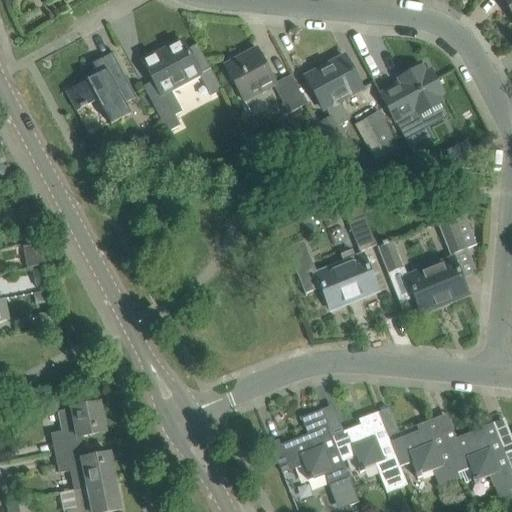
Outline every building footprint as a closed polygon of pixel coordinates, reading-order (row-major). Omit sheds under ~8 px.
[(511,0),(503,0),(511,15),(511,0)] [(221,91),(207,63),(197,45),(196,46),(197,48),(188,53),(182,42),(143,62),(164,103),(154,109),(167,133),(180,127),(174,116),(182,112),(170,91),(199,76),(210,97),(221,91)] [(276,87),(265,66),(256,49),(224,66),(245,104),(276,87)] [(135,99),(121,72),(111,55),(92,65),(97,76),(66,93),(76,112),(97,101),(111,125),(129,116),(123,105),(135,99)] [(361,89),(355,78),(346,61),(322,73),(321,70),(306,78),(323,110),(361,89)] [(418,117),(424,113),(442,104),(438,97),(443,95),(430,71),(425,74),(421,67),(398,80),(401,87),(396,89),(395,86),(379,94),(396,124),(411,116),(409,113),(414,110),(418,117)] [(288,114),(305,105),(293,81),(276,90),(288,114)] [(380,111),(355,123),(374,161),(399,149),(380,111)] [(333,118),(319,126),(332,150),(346,143),(333,118)] [(364,218),(348,224),(359,253),(376,246),(364,218)] [(469,224),(458,227),(455,221),(438,228),(450,256),(475,247),(471,236),(473,235),(469,224)] [(407,278),(403,267),(393,242),(377,248),(400,305),(414,299),(421,314),(424,313),(422,309),(443,300),(445,304),(468,295),(453,259),(452,260),(454,265),(435,272),(433,268),(407,278)] [(377,292),(369,273),(362,256),(361,257),(363,261),(344,269),(342,264),(315,275),(309,259),(291,266),(304,297),(305,297),(305,295),(321,288),(330,311),(333,309),(331,305),(353,297),(355,301),(377,292)] [(0,322),(9,320),(5,299),(0,300),(0,322)] [(42,329),(56,326),(52,312),(38,315),(42,329)] [(54,454),(83,449),(81,438),(105,433),(99,404),(58,413),(62,432),(50,435),(54,454)] [(278,441),(269,444),(281,474),(303,465),(308,477),(306,478),(308,483),(313,481),(312,478),(323,474),(330,491),(338,511),(359,503),(350,483),(342,462),(331,438),(332,437),(322,411),(309,416),(312,421),(303,425),(308,435),(280,446),(278,441)] [(332,437),(331,438),(342,462),(355,457),(360,468),(357,469),(359,474),(364,472),(363,470),(375,465),(382,482),(386,494),(406,486),(399,468),(389,443),(390,443),(378,413),(365,418),(367,423),(358,427),(342,433),(332,437)] [(390,443),(389,443),(399,468),(400,468),(412,462),(417,474),(415,475),(417,480),(421,478),(421,476),(432,471),(439,488),(460,480),(457,473),(447,450),(448,450),(447,448),(435,419),(423,424),(425,429),(390,443)] [(482,434),(447,448),(448,450),(447,450),(457,473),(470,468),(475,480),(473,481),(474,485),(478,483),(477,481),(489,476),(496,493),(500,503),(511,497),(511,474),(504,454),(493,424),(480,429),(482,434)] [(73,491),(115,482),(110,454),(85,459),(83,449),(54,454),(58,474),(70,472),(73,491)] [(112,511),(121,510),(115,482),(73,491),(77,510),(67,511),(112,511)]
